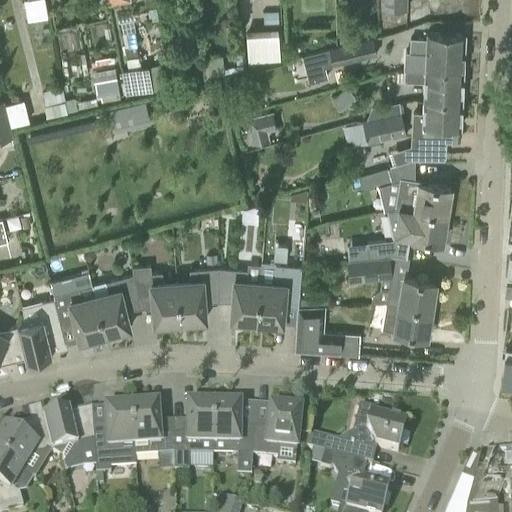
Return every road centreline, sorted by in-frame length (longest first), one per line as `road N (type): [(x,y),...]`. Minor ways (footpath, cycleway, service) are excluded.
road 1 (residential): [(0,394),(180,363),(476,383)]
road 2 (residential): [(476,383),(489,315),(495,0)]
road 3 (residential): [(424,511),(476,383)]
